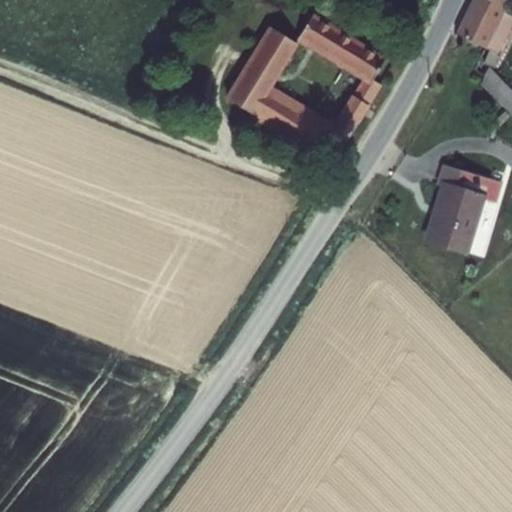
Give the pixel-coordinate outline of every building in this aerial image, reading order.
[(391,44),(319,0),(316,0),(304,17),(366,58),(353,77),(372,88),(387,65),(381,62),(391,44)] [(511,0),(467,0),(460,15),(505,35),(511,20),(511,0)] [(305,27),(275,9),(229,80),(328,142),(343,119),(350,124),(365,100),(345,89),(333,107),(278,72),(305,27)] [(511,66),(495,49),(485,68),(511,94),(511,66)] [(353,77),(345,89),(365,100),(372,88),(353,77)] [(452,156),(447,179),(455,181),(444,233),(483,243),(493,191),(505,194),(507,173),(452,156)]
